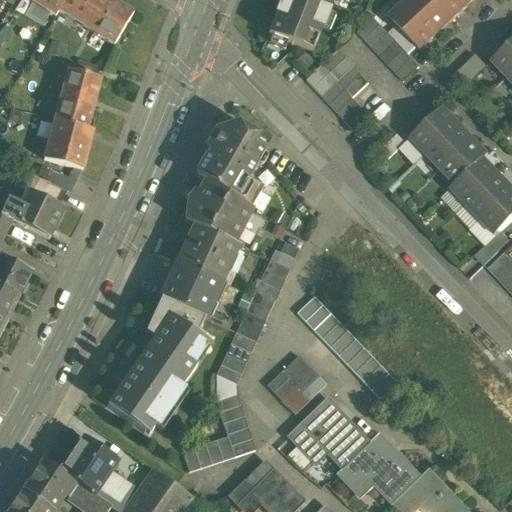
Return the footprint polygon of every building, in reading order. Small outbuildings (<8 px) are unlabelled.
[(64,0),(23,0),(54,18),(57,13),(64,0)] [(132,16),(106,0),(64,0),(57,13),(113,47),(132,16)] [(333,0),(282,0),(267,37),(311,55),(333,0)] [(452,23),(430,0),(409,0),(405,4),(436,37),(452,23)] [(467,8),(459,0),(430,0),(452,23),(467,8)] [(459,0),(467,8),(475,0),(459,0)] [(436,37),(405,4),(389,19),(397,28),(416,48),(420,52),(436,37)] [(372,19),(356,34),(363,42),(380,27),(372,19)] [(380,27),(363,42),(371,51),(388,36),(380,27)] [(416,48),(397,28),(388,36),(395,44),(403,52),(407,57),(416,48)] [(388,36),(371,51),(379,59),(395,44),(388,36)] [(491,64),(505,50),(494,39),(475,57),(486,68),(491,64)] [(511,73),(511,43),(505,50),(491,64),(506,80),(511,73)] [(395,44),(379,59),(387,67),(403,52),(395,44)] [(345,60),(337,52),(321,67),(329,75),(345,60)] [(403,52),(387,67),(395,76),(411,61),(407,57),(403,52)] [(411,61),(395,76),(403,84),(419,69),(411,61)] [(329,75),(321,67),(305,82),(352,132),(368,117),(352,100),(345,92),(337,84),(329,75)] [(353,69),(337,84),(345,92),(361,77),(353,69)] [(100,81),(67,72),(53,123),(86,131),(91,111),(92,111),(95,101),(94,100),(100,81)] [(361,77),(345,92),(352,100),(368,85),(361,77)] [(443,110),(410,141),(425,157),(458,126),(443,110)] [(86,131),(53,123),(43,162),(81,173),(92,133),(86,131)] [(236,125),(213,132),(204,148),(214,153),(206,167),(203,166),(198,167),(193,175),(195,179),(204,184),(250,211),(263,188),(248,180),(264,151),(251,144),(256,136),(236,125)] [(458,126),(425,157),(440,173),(473,141),(458,126)] [(396,137),(377,156),(385,164),(405,145),(396,137)] [(473,141),(440,173),(455,188),(484,161),(488,157),(473,141)] [(484,161),(455,188),(450,192),(465,208),(498,176),(484,161)] [(71,183),(52,173),(46,184),(66,194),(71,183)] [(511,190),(498,176),(465,208),(480,223),(511,192),(511,190)] [(15,187),(5,182),(2,190),(12,195),(15,187)] [(250,211),(204,184),(198,196),(193,194),(187,202),(186,208),(190,209),(184,221),(184,225),(193,229),(231,247),(250,211)] [(511,222),(511,192),(480,223),(495,239),(511,222)] [(62,211),(26,193),(18,207),(7,201),(0,215),(0,217),(11,223),(48,241),(62,211)] [(0,236),(3,238),(11,223),(0,217),(0,236)] [(231,247),(193,229),(177,265),(220,285),(237,250),(231,247)] [(459,326),(371,232),(347,254),(435,348),(459,326)] [(298,252),(283,245),(279,255),(293,261),(298,252)] [(274,253),(270,263),(288,272),(293,261),(279,255),(274,253)] [(511,262),(504,255),(487,272),(495,280),(511,264),(511,262)] [(31,275),(0,258),(0,288),(19,298),(31,275)] [(270,263),(264,274),(284,282),(288,272),(270,263)] [(511,264),(495,280),(503,289),(511,280),(511,264)] [(220,285),(177,265),(161,301),(204,321),(220,285)] [(264,274),(259,284),(279,293),(284,282),(264,274)] [(511,280),(503,289),(511,297),(511,296),(511,280)] [(279,293),(259,284),(254,295),(274,304),(279,293)] [(19,298),(0,288),(0,318),(6,322),(19,298)] [(274,304),(254,295),(249,305),(269,314),(274,304)] [(322,307),(313,299),(296,315),(304,324),(322,307)] [(138,363),(180,391),(212,344),(198,335),(204,321),(161,301),(149,326),(155,330),(149,338),(153,341),(138,363)] [(269,314),(249,305),(244,315),(264,324),(269,314)] [(330,316),(322,307),(304,324),(313,332),(330,316)] [(264,324),(244,315),(240,325),(260,334),(264,324)] [(338,325),(330,316),(313,332),(321,341),(338,325)] [(260,334),(240,325),(235,335),(255,345),(260,334)] [(346,333),(338,325),(321,341),(329,350),(346,333)] [(355,342),(346,333),(329,350),(338,358),(355,342)] [(235,335),(215,379),(235,388),(255,345),(235,335)] [(363,350),(355,342),(338,358),(346,367),(363,350)] [(371,359),(363,350),(346,367),(354,376),(371,359)] [(511,425),(511,380),(484,352),(461,374),(511,425)] [(298,358),(282,373),(289,381),(305,365),(298,358)] [(380,368),(371,359),(354,376),(363,384),(380,368)] [(187,396),(180,391),(138,363),(106,409),(148,438),(154,429),(161,434),(187,396)] [(305,365),(289,381),(296,388),(312,372),(305,365)] [(388,376),(380,368),(363,384),(371,393),(388,376)] [(312,372),(296,388),(303,395),(319,380),(312,372)] [(273,396),(289,381),(282,373),(266,389),(273,396)] [(396,385),(388,376),(371,393),(379,401),(396,385)] [(319,380),(303,395),(310,402),(325,387),(319,380)] [(289,381),(273,396),(280,403),(296,388),(289,381)] [(296,388),(280,403),(287,410),(303,395),(296,388)] [(303,395),(287,410),(294,417),(310,402),(303,395)] [(236,396),(215,404),(227,439),(182,454),(189,475),(255,453),(236,396)] [(326,403),(288,439),(308,460),(321,447),(343,470),(368,446),(326,403)] [(343,470),(336,477),(355,497),(371,481),(394,504),(418,481),(376,438),(368,446),(343,470)] [(81,441),(58,474),(76,487),(94,499),(98,493),(116,465),(81,441)] [(58,474),(42,463),(22,493),(49,511),(52,511),(66,492),(70,495),(76,487),(58,474)] [(293,511),(302,504),(263,463),(227,498),(241,511),(254,500),(265,511),(293,511)] [(183,511),(192,500),(153,473),(136,498),(141,501),(156,511),(183,511)] [(464,511),(427,473),(418,481),(394,504),(391,507),(395,511),(415,511),(417,510),(418,511),(464,511)] [(94,499),(76,487),(70,495),(68,499),(68,500),(84,511),(108,511),(110,510),(94,499)] [(114,504),(110,510),(113,511),(118,511),(130,496),(123,491),(114,504)] [(49,511),(22,493),(8,511),(49,511)] [(114,504),(98,493),(94,499),(110,510),(114,504)] [(130,496),(118,511),(133,511),(141,501),(136,498),(134,499),(130,496)] [(156,511),(141,501),(133,511),(156,511)]
